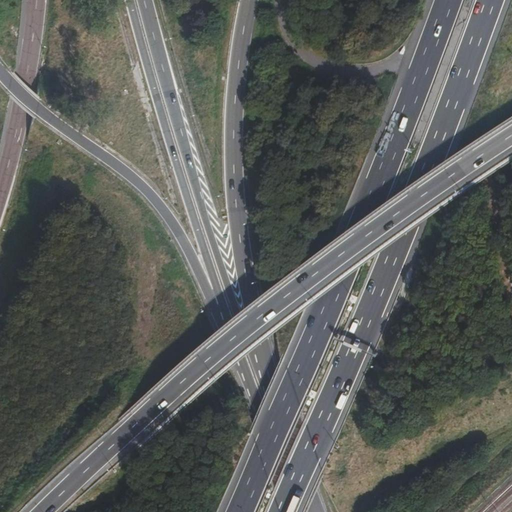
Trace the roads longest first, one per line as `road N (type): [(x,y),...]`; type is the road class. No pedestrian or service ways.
road 1 (motorway): [(511,133),(196,365),(37,511)]
road 2 (motorway): [(448,0),(238,511)]
road 3 (motorway): [(285,511),(491,0)]
road 4 (secondary): [(260,353),(237,312),(144,0)]
road 5 (secondary): [(260,353),(233,139),(250,0)]
road 6 (secondary): [(0,73),(164,210),(218,304)]
road 7 (secondary): [(130,0),(218,304)]
road 8 (secondary): [(218,304),(296,511)]
road 9 (motorway): [(34,0),(14,147),(0,187)]
road 10 (secondary): [(315,511),(260,353)]
